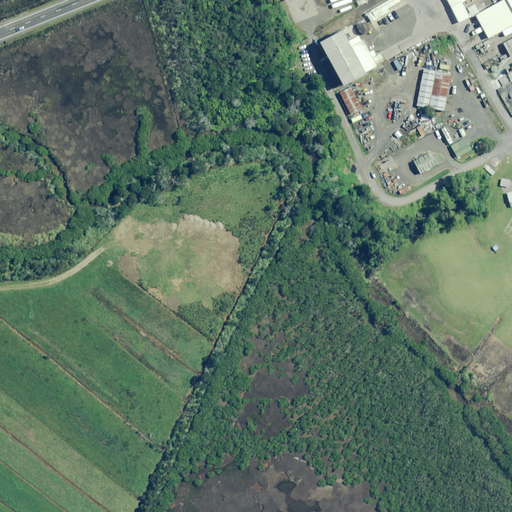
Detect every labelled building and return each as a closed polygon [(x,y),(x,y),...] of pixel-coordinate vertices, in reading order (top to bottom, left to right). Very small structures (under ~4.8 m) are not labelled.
[(399,2),(398,0),(388,0),(364,14),(370,23),(388,13),(386,9),(399,2)] [(432,0),(443,21),(467,8),(462,0),(432,0)] [(511,1),(511,0),(488,0),(472,8),(481,25),(511,8),(511,1)] [(364,35),(365,35),(366,34),(367,34),(368,33),(369,32),(370,31),(370,30),(370,29),(370,27),(370,26),(369,25),(369,24),(368,24),(367,23),(366,23),(365,22),(364,22),(363,22),(362,22),(361,23),(360,23),(359,24),(358,25),(358,26),(358,27),(358,28),(358,29),(358,30),(358,31),(359,32),(360,33),(360,34),(361,34),(363,34),(364,35)] [(511,23),(486,39),(496,56),(511,46),(511,23)] [(340,29),(318,41),(341,81),(376,61),(357,30),(345,37),(340,29)] [(451,73),(422,68),(415,106),(444,111),(451,73)] [(351,86),(339,92),(350,114),(362,108),(351,86)] [(463,138),(450,145),(457,157),(470,150),(463,138)] [(431,150),(411,161),(419,174),(438,163),(431,150)] [(510,202),(511,207),(511,182),(509,182),(509,180),(500,179),(499,187),(500,187),(504,196),(506,195),(508,202),(510,202)]
